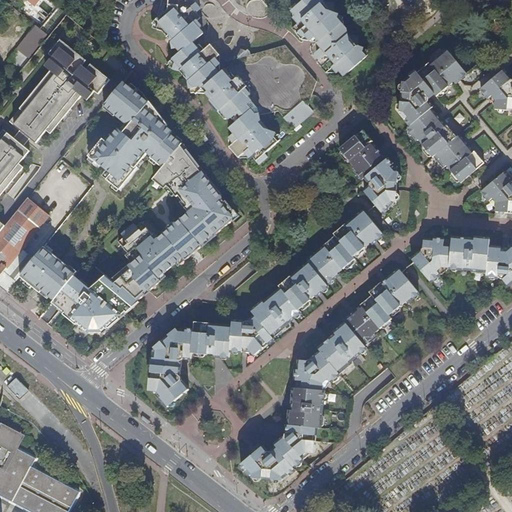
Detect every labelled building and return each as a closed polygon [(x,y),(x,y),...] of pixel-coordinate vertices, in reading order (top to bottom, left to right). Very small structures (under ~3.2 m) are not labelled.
[(40,0),(35,9),(53,19),(59,8),(44,0),(40,0)] [(347,76),(351,73),(368,58),(364,53),(365,50),(359,48),(360,38),(350,37),(349,32),(345,32),(341,27),(343,25),(339,20),(340,17),(335,15),(335,5),(325,4),(324,0),(309,0),(301,7),(299,5),(293,9),(299,17),(295,20),(300,26),(295,31),(304,41),(308,37),(313,43),(318,38),(322,43),(320,45),(324,50),(319,55),(324,60),(320,64),(329,74),(335,69),(339,75),(343,72),(347,76)] [(196,89),(200,94),(204,91),(222,75),(218,71),(222,67),(218,61),(222,58),(213,47),(207,52),(202,46),(199,49),(195,44),(204,36),(200,31),(203,28),(199,23),(203,19),(198,14),(202,10),(198,5),(191,11),(188,7),(171,6),(171,10),(156,22),(160,27),(159,30),(166,33),(174,43),(175,49),(179,49),(183,54),(174,62),(178,67),(177,71),(182,72),(191,83),(192,89),(196,89)] [(30,59),(48,36),(36,26),(18,50),(30,59)] [(25,135),(86,61),(61,40),(49,54),(53,58),(45,67),(51,71),(9,122),(23,133),(25,135)] [(21,70),(30,59),(18,50),(10,61),(21,70)] [(455,67),(457,65),(448,54),(445,56),(455,67)] [(467,77),(457,65),(455,67),(445,56),(431,67),(429,66),(417,76),(416,74),(410,79),(412,81),(407,86),(402,86),(401,95),(403,96),(402,105),(400,105),(400,115),(403,115),(408,121),(407,123),(412,129),(408,132),(418,143),(420,142),(425,148),(423,149),(433,161),(436,158),(446,169),(447,168),(452,173),(451,174),(461,185),(485,165),(475,154),(474,155),(462,142),(459,138),(457,139),(447,128),(445,130),(438,121),(431,113),(434,110),(428,104),(429,101),(434,96),(437,100),(438,99),(449,90),(448,88),(454,83),(456,86),(457,85),(467,77)] [(86,62),(86,61),(25,135),(27,136),(36,144),(46,131),(51,134),(82,97),(87,101),(94,92),(98,95),(110,81),(91,65),(86,70),(82,67),(86,62)] [(265,157),(277,145),(279,143),(275,138),(276,135),(271,133),(261,122),(261,117),(257,117),(253,112),(257,108),(253,103),(251,104),(247,100),(252,96),(247,90),(249,89),(240,78),(237,80),(233,74),(230,76),(227,71),(222,75),(204,91),(213,101),(214,108),(220,114),(222,112),(225,115),(226,121),(234,119),(238,124),(231,130),(236,135),(230,139),(235,145),(230,148),(240,159),(246,154),(251,159),(254,157),(261,165),(267,160),(265,157)] [(504,72),(500,76),(482,91),(490,101),(493,98),(496,101),(497,102),(497,112),(508,113),(509,111),(511,110),(511,81),(504,72)] [(150,103),(149,104),(123,83),(105,105),(117,115),(115,116),(129,128),(124,134),(119,130),(108,143),(103,140),(89,158),(111,175),(107,180),(120,191),(138,168),(137,167),(147,154),(165,168),(154,181),(165,190),(167,187),(170,188),(190,215),(176,226),(174,223),(161,234),(164,237),(157,243),(151,236),(152,235),(142,223),(137,228),(135,225),(122,236),(124,239),(119,243),(129,255),(130,254),(136,261),(111,281),(123,291),(125,289),(139,301),(162,282),(159,278),(185,257),(187,260),(203,248),(201,245),(215,233),(217,235),(234,221),(235,212),(227,202),(225,203),(221,198),(223,196),(219,191),(183,145),(171,135),(173,133),(167,128),(168,126),(150,103)] [(282,118),(294,131),(314,114),(303,101),(282,118)] [(1,133),(16,146),(19,143),(17,141),(3,130),(1,133)] [(373,143),(363,132),(340,151),(350,163),(351,162),(356,167),(354,169),(364,181),(366,179),(371,185),(370,189),(365,193),(383,215),(389,210),(387,208),(393,203),(397,203),(397,193),(395,193),(396,189),(396,184),(398,184),(399,174),(394,173),(390,168),(392,166),(387,160),(385,162),(371,145),(373,143)] [(0,165),(16,146),(1,133),(0,134),(0,165)] [(17,141),(19,143),(25,135),(23,133),(17,141)] [(25,135),(19,143),(21,144),(27,136),(25,135)] [(0,197),(24,168),(20,164),(30,152),(21,144),(19,143),(16,146),(0,165),(0,197)] [(511,183),(511,184),(505,176),(482,194),(490,203),(493,201),(496,205),(496,214),(508,215),(509,214),(511,214),(511,183)] [(0,276),(50,216),(28,199),(6,226),(0,233),(0,276)] [(383,236),(364,213),(347,227),(345,226),(334,235),(335,237),(324,247),(325,249),(307,264),(309,266),(292,280),(290,278),(279,288),(281,291),(264,305),(263,304),(251,314),(255,319),(249,324),(247,323),(245,325),(233,324),(232,330),(210,328),(210,326),(195,324),(194,332),(186,332),(185,335),(178,334),(175,331),(168,337),(169,339),(162,345),(160,343),(153,350),(156,353),(155,360),(152,360),(152,367),(151,367),(150,375),(153,376),(153,381),(150,381),(149,393),(157,393),(161,399),(160,400),(168,409),(189,392),(181,382),(181,380),(179,377),(181,362),(183,360),(192,361),(192,355),(207,356),(208,355),(214,355),(214,358),(222,359),(229,359),(230,353),(242,354),(243,350),(249,350),(255,357),(264,350),(263,348),(267,345),(268,346),(271,344),(274,341),(271,338),(283,328),(282,327),(288,322),(289,323),(293,321),(300,314),(300,312),(311,303),(310,301),(315,296),(316,298),(320,295),(328,288),(327,287),(338,277),(337,274),(343,270),(355,261),(354,259),(365,250),(364,248),(370,244),(371,245),(383,236)] [(511,250),(507,255),(501,254),(502,250),(489,249),(490,241),(475,240),(475,241),(452,240),(451,248),(445,247),(445,242),(434,240),(434,242),(425,242),(423,249),(422,251),(422,254),(412,261),(431,284),(440,276),(437,273),(442,269),(465,271),(465,269),(472,269),(472,272),(487,273),(487,278),(501,279),(508,288),(511,284),(511,250)] [(45,247),(20,276),(41,294),(43,292),(55,301),(76,275),(62,264),(63,262),(45,247)] [(419,294),(400,271),(389,280),(385,284),(383,286),(382,284),(370,294),(372,297),(361,307),(362,308),(356,313),(352,316),(345,323),(347,325),(335,335),(336,337),(331,341),(327,345),(319,351),(321,354),(312,362),(309,361),(308,362),(303,362),(300,362),(298,371),(297,371),(295,382),(302,383),(301,390),(295,390),(294,397),(293,412),(291,412),(290,427),(288,427),(288,434),(285,436),(285,440),(276,447),(278,449),(272,454),(268,454),(264,448),(242,466),(247,472),(249,471),(254,476),(253,480),(263,481),(263,479),(273,479),(272,482),(283,482),(283,479),(289,474),(290,476),(296,471),(295,469),(304,461),(302,458),(306,455),(315,455),(316,443),(314,443),(315,437),(317,437),(318,430),(320,430),(322,415),(321,415),(321,408),(323,408),(324,392),(323,392),(324,385),(328,381),(331,383),(340,376),(338,374),(350,364),(348,362),(353,358),(355,359),(367,349),(364,346),(376,336),(375,334),(380,330),(381,331),(393,321),(390,318),(402,308),(401,306),(406,302),(407,303),(419,294)] [(63,314),(85,333),(103,334),(139,301),(125,289),(123,291),(111,281),(107,277),(92,288),(76,275),(55,301),(66,311),(63,314)] [(0,429),(0,439),(18,449),(25,436),(9,428),(3,424),(0,429)] [(0,495),(13,502),(32,466),(36,459),(25,453),(18,449),(0,439),(0,495)] [(78,492),(32,466),(13,502),(30,511),(69,511),(78,494),(79,493),(78,492)]
